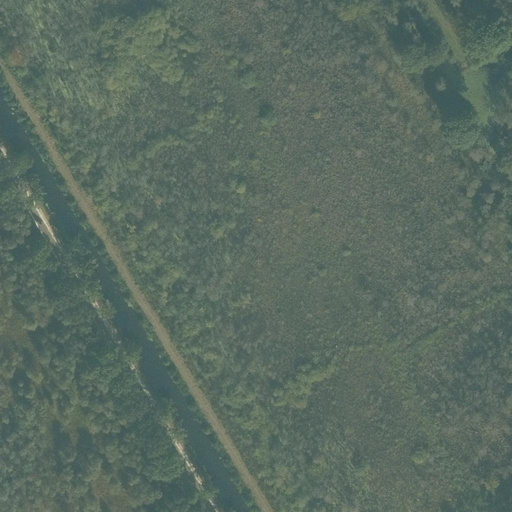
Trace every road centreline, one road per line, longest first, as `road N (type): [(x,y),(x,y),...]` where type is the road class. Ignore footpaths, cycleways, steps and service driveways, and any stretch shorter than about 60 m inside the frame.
road 1 (track): [(269,511),(0,51)]
road 2 (tertiary): [(212,511),(0,155)]
road 3 (track): [(423,0),(454,51),(469,57),(511,31)]
